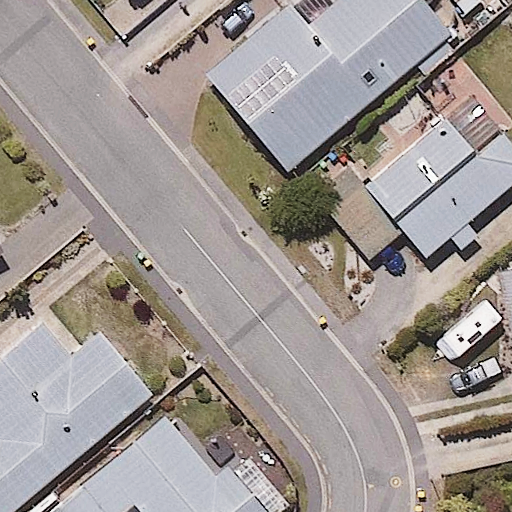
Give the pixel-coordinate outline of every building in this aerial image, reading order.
[(443,42),(466,23),(446,0),(342,0),(326,14),(313,0),(295,0),(204,79),(286,176),(399,79),(443,42)] [(476,65),(443,42),(399,79),(433,102),(476,65)] [(511,171),(511,137),(462,85),(365,176),(348,157),(315,188),(372,250),(402,222),(428,250),(449,231),(461,244),(479,227),(467,214),(511,171)] [(511,272),(496,276),(511,355),(511,272)] [(78,356),(48,320),(0,360),(0,511),(15,511),(150,399),(98,339),(78,356)] [(455,349),(460,378),(495,371),(490,343),(455,349)] [(121,511),(131,503),(140,511),(274,511),(287,500),(221,432),(205,448),(161,415),(39,511),(121,511)]
